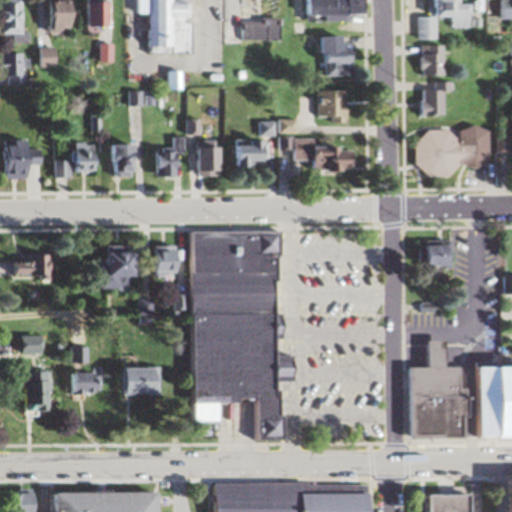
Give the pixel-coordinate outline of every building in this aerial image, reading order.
[(0,0),(0,34),(14,35),(14,0),(0,0)] [(36,0),(36,32),(65,32),(64,0),(36,0)] [(182,54),(182,1),(165,1),(165,0),(139,0),(140,55),(182,54)] [(359,18),(359,0),(294,0),(295,18),(359,18)] [(410,40),(430,40),(430,18),(444,18),(444,29),(465,29),(465,3),(455,3),(455,0),(420,0),(421,18),(410,18),(410,40)] [(511,0),(492,0),(493,21),(511,20),(511,0)] [(77,28),(95,28),(95,2),(77,2),(77,28)] [(234,41),(272,41),(272,24),(234,24),(234,41)] [(309,37),(309,63),(316,63),(316,77),(342,77),(341,50),(334,50),(334,37),(309,37)] [(413,76),(435,76),(435,46),(413,46),(413,76)] [(30,68),(48,68),(48,48),(30,48),(30,68)] [(0,84),(21,85),(21,54),(0,54),(0,84)] [(160,89),(172,89),(172,72),(160,72),(160,89)] [(412,90),(413,117),(441,116),(441,82),(427,83),(427,90),(412,90)] [(338,90),(308,90),(308,118),(323,118),(323,122),(338,122),(338,90)] [(511,107),(499,107),(498,157),(511,156),(511,107)] [(345,150),(307,149),(307,139),(288,139),(288,120),(271,120),(271,150),(283,151),(283,160),(300,160),(300,171),(345,172),(345,150)] [(252,135),(269,135),(269,122),(252,122),(252,135)] [(479,166),(479,130),(411,129),(411,167),(418,168),(417,177),(447,177),(447,166),(479,166)] [(146,178),(170,178),(170,148),(175,148),(175,138),(165,138),(165,151),(146,151),(146,178)] [(22,140),(1,140),(1,146),(0,145),(0,179),(21,179),(21,165),(37,165),(36,153),(22,153),(22,140)] [(219,141),(219,167),(260,167),(260,141),(219,141)] [(182,147),(182,175),(205,175),(205,142),(193,142),(193,147),(182,147)] [(90,176),(90,144),(65,144),(65,161),(48,161),(48,176),(90,176)] [(98,177),(127,177),(127,145),(98,145),(98,177)] [(177,233),(180,422),(213,421),(213,400),(246,400),(246,436),(263,436),(260,280),(268,280),(268,231),(177,233)] [(437,277),(437,245),(411,244),(411,267),(419,267),(419,276),(437,277)] [(142,275),(170,275),(170,247),(142,247),(142,275)] [(89,289),(120,289),(120,251),(89,251),(89,289)] [(1,276),(38,276),(38,257),(1,257),(1,276)] [(511,276),(500,276),(500,295),(511,294),(511,276)] [(44,336),(22,336),(22,354),(44,354),(44,336)] [(397,368),(398,440),(455,439),(454,367),(436,368),(435,341),(417,341),(417,368),(397,368)] [(79,362),(79,348),(67,348),(67,362),(79,362)] [(511,366),(463,366),(463,437),(511,437),(511,366)] [(150,368),(104,368),(104,396),(150,396),(150,368)] [(30,411),(52,411),(52,372),(30,372),(30,411)] [(96,394),(96,373),(65,373),(65,394),(96,394)] [(511,511),(511,479),(488,479),(488,511),(511,511)] [(201,481),(200,511),(361,511),(362,486),(294,485),(294,481),(201,481)] [(142,511),(142,492),(52,492),(52,511),(142,511)] [(39,511),(40,493),(0,493),(0,511),(39,511)] [(462,495),(462,511),(413,511),(413,495),(462,495)]
